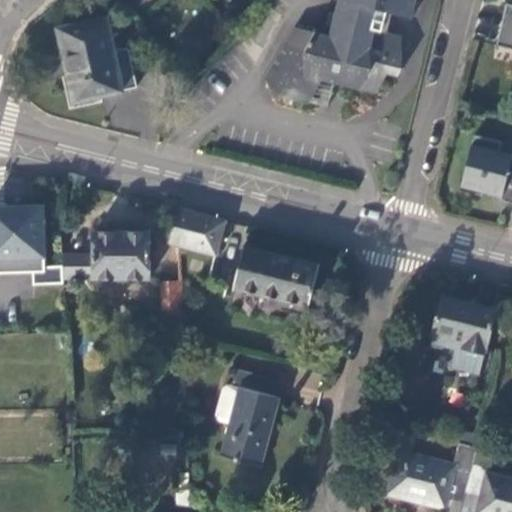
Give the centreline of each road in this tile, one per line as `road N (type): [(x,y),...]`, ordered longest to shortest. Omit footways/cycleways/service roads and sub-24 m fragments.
road 1 (secondary): [(402,227),(0,126)]
road 2 (residential): [(335,511),(350,399),(402,227)]
road 3 (residential): [(402,227),(462,0)]
